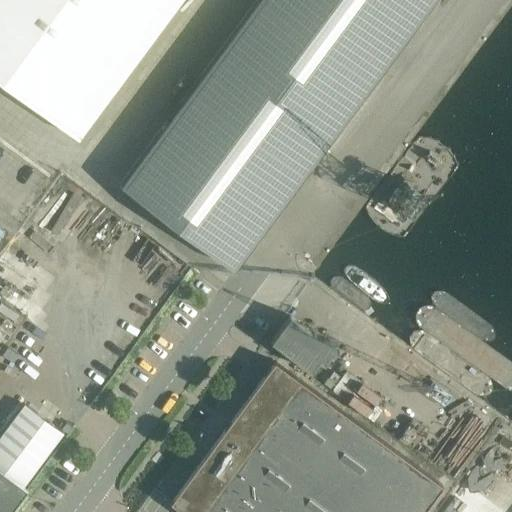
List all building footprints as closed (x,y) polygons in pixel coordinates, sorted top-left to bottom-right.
[(0,0),(0,78),(78,137),(179,0),(0,0)] [(256,0),(227,40),(340,124),(386,62),(385,61),(398,44),(399,44),(432,0),(256,0)] [(167,121),(120,184),(233,268),(280,205),(279,204),(292,186),(293,187),(340,124),(227,40),(180,103),(182,105),(169,122),(167,121)] [(95,198),(82,216),(96,226),(109,209),(95,198)] [(133,254),(148,235),(118,212),(103,231),(133,254)] [(335,346),(332,342),(329,339),(325,337),(320,336),(319,336),(318,337),(313,334),(315,333),(290,315),(271,341),(311,371),(319,360),(323,363),(325,363),(325,362),(325,361),(325,360),(325,359),(326,357),(327,355),(329,354),(331,353),(333,352),(335,352),(338,352),(338,350),(336,350),(335,346)] [(186,511),(421,511),(442,484),(286,369),(288,365),(282,360),(279,364),(276,362),(274,360),(265,372),(226,423),(170,499),(169,500),(186,511)] [(24,403),(0,435),(0,469),(23,486),(63,432),(50,422),(49,421),(48,422),(38,414),(39,414),(37,413),(24,403)] [(0,511),(9,511),(24,493),(27,489),(23,486),(0,469),(0,511)]
